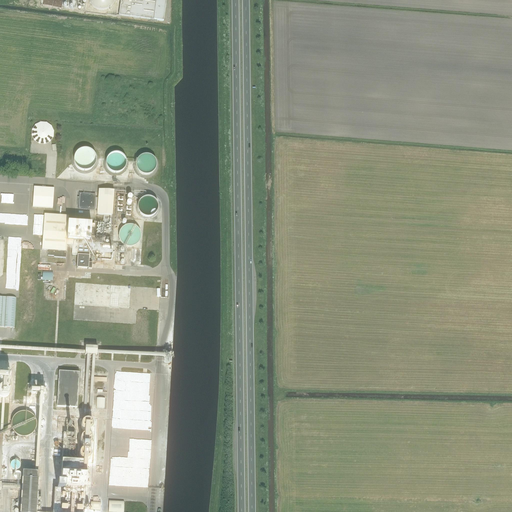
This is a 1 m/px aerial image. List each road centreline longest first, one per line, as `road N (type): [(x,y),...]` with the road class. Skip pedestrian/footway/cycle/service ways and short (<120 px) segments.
road 1 (trunk): [(252,511),(246,0)]
road 2 (trunk): [(234,0),(240,511)]
